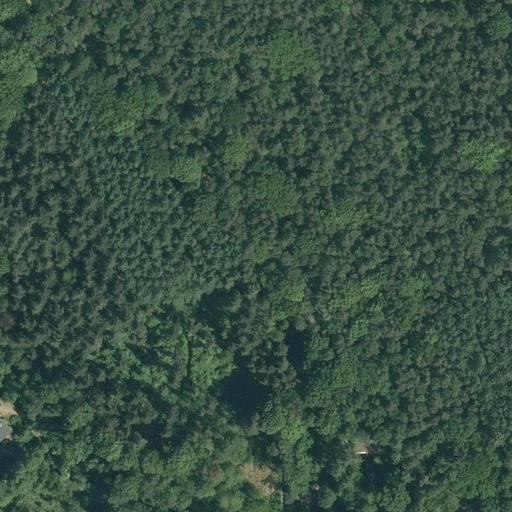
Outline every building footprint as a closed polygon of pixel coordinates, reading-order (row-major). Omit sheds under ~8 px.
[(11,430),(0,417),(0,432),(4,437),(11,430)] [(302,428),(310,441),(317,436),(314,431),(323,425),(320,421),(309,428),(307,425),(302,428)] [(312,441),(318,449),(325,445),(319,436),(312,441)] [(354,437),(355,451),(366,450),(366,453),(378,452),(378,437),(369,437),(369,436),(354,437)] [(308,485),(300,487),(303,503),(317,500),(315,490),(309,491),(308,485)] [(452,491),(443,505),(452,511),(464,511),(470,503),(452,491)]
